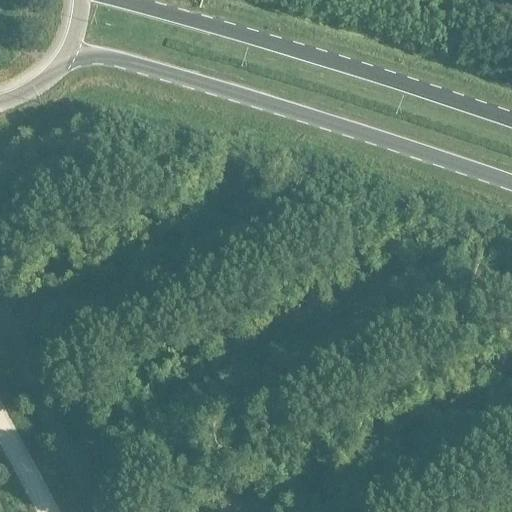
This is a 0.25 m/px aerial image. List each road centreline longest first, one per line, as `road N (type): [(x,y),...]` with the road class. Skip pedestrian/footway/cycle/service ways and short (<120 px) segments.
road 1 (tertiary): [(55,58),(133,65),(511,187)]
road 2 (tertiary): [(511,122),(106,0)]
